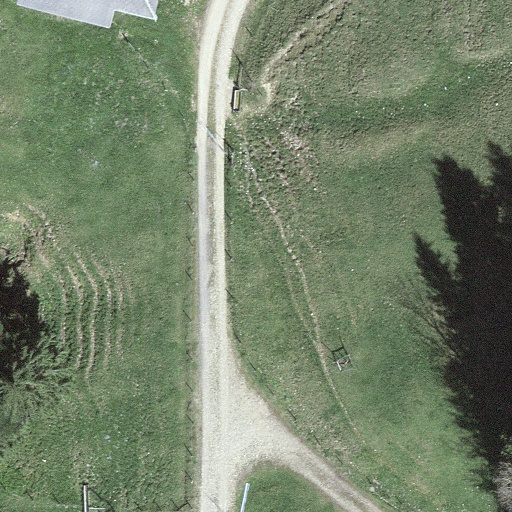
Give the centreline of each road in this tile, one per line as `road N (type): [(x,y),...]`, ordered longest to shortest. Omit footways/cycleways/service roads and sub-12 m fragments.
road 1 (track): [(231,0),(209,88),(214,511)]
road 2 (track): [(376,511),(272,443),(218,421)]
